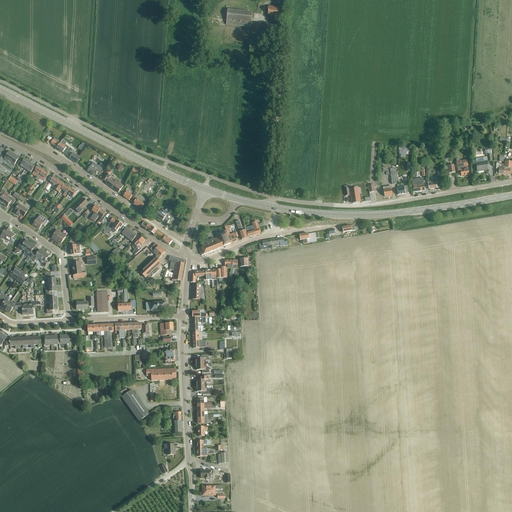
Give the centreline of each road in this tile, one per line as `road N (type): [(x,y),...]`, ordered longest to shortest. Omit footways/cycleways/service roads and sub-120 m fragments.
road 1 (residential): [(272,196),(373,205),(511,182)]
road 2 (secondary): [(273,207),(368,215),(511,196)]
road 3 (secondary): [(204,189),(0,88)]
road 4 (residential): [(186,243),(63,160),(0,132)]
road 5 (residential): [(184,252),(0,137)]
road 6 (residential): [(188,257),(350,224)]
road 7 (tertiary): [(188,457),(183,316)]
road 8 (residential): [(68,321),(61,257),(2,215)]
